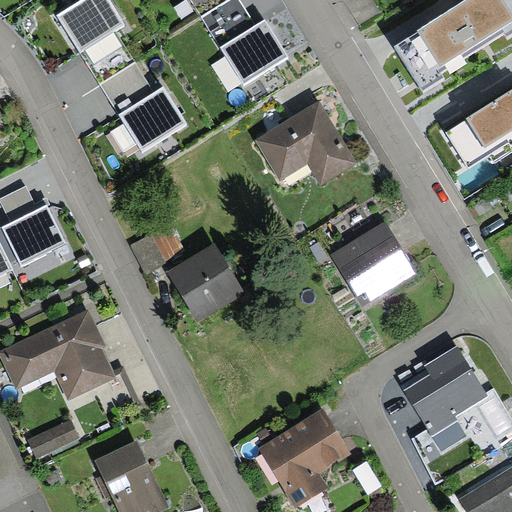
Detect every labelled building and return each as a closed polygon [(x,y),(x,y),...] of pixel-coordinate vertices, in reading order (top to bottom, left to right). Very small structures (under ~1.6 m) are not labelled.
[(86,0),(56,19),(98,86),(133,65),(115,37),(126,30),(106,0),(86,0)] [(186,0),(198,19),(228,0),(186,0)] [(228,0),(198,19),(242,89),(286,61),(263,24),(254,30),(234,0),(228,0)] [(511,3),(510,0),(478,0),(394,52),(422,97),(511,41),(511,3)] [(98,86),(142,156),(186,129),(163,92),(153,97),(133,65),(98,86)] [(511,89),(446,129),(466,163),(496,145),(502,155),(511,148),(511,89)] [(320,103),(255,142),(281,181),(308,165),(323,189),(359,165),(320,103)] [(0,279),(70,245),(49,202),(0,223),(0,279)] [(386,224),(332,256),(366,308),(419,275),(386,224)] [(152,235),(131,245),(147,276),(167,265),(152,235)] [(216,246),(168,273),(195,324),(244,295),(216,246)] [(89,310),(0,354),(0,358),(17,391),(56,374),(71,402),(118,379),(103,349),(106,348),(89,310)] [(465,356),(405,393),(443,456),(472,439),(459,418),(490,398),(465,356)] [(324,411),(260,448),(296,510),(329,490),(321,475),(352,456),(324,411)] [(77,438),(70,424),(29,442),(36,456),(77,438)] [(139,442),(97,461),(119,511),(163,511),(169,509),(139,442)] [(511,511),(511,468),(460,499),(467,511),(511,511)]
